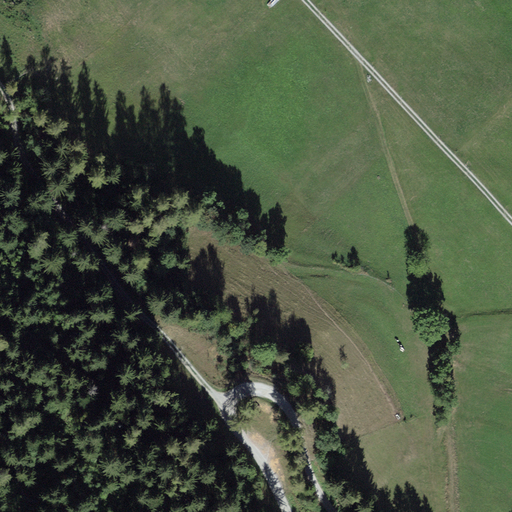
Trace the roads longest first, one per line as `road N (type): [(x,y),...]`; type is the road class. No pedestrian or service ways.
road 1 (track): [(223,408),(52,203),(19,144),(0,85)]
road 2 (track): [(511,223),(305,0)]
